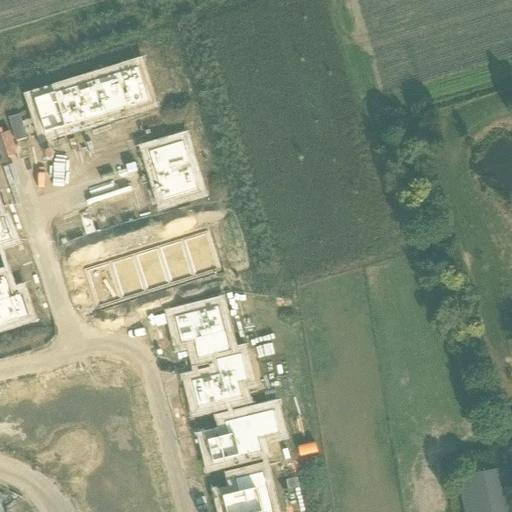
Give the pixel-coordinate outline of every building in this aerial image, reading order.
[(138,68),(116,75),(127,110),(149,103),(138,68)] [(116,75),(96,81),(107,116),(127,110),(116,75)] [(96,81),(75,88),(86,123),(107,116),(96,81)] [(75,88),(55,94),(65,129),(86,123),(75,88)] [(55,94),(33,101),(34,105),(41,128),(44,136),(65,129),(55,94)] [(141,125),(133,127),(136,138),(144,135),(141,125)] [(120,131),(112,134),(115,144),(124,141),(120,131)] [(112,134),(104,136),(107,147),(115,144),(112,134)] [(183,142),(148,152),(150,160),(152,167),(158,188),(161,195),(163,203),(198,192),(183,142)] [(79,144),(71,147),(74,157),(82,154),(79,144)] [(71,147),(63,149),(66,159),(74,157),(71,147)] [(148,152),(137,156),(139,163),(150,160),(148,152)] [(150,160),(139,163),(141,171),(152,167),(150,160)] [(158,188),(147,191),(150,198),(161,195),(158,188)] [(161,195),(150,198),(152,206),(163,203),(161,195)] [(183,208),(173,211),(176,223),(186,220),(183,208)] [(167,226),(176,223),(173,211),(163,214),(167,226)] [(139,222),(143,233),(152,230),(149,219),(139,222)] [(110,231),(101,234),(104,245),(114,242),(110,231)] [(207,233),(182,241),(194,279),(219,271),(207,233)] [(95,248),(104,245),(101,234),(91,237),(95,248)] [(170,287),(194,279),(182,241),(158,248),(170,287)] [(170,287),(158,248),(134,256),(146,294),(170,287)] [(8,250),(0,252),(0,259),(1,262),(11,258),(8,250)] [(146,294),(134,256),(110,263),(122,302),(146,294)] [(11,258),(1,262),(3,270),(14,267),(11,258)] [(97,309),(122,302),(110,263),(85,271),(97,309)] [(4,278),(0,279),(0,302),(11,299),(4,278)] [(11,299),(0,302),(0,326),(18,321),(11,299)] [(197,360),(229,352),(218,307),(173,318),(180,345),(192,342),(197,360)] [(33,325),(22,328),(25,336),(36,333),(33,325)] [(190,382),(197,410),(242,399),(238,383),(247,381),(241,354),(216,360),(219,375),(190,382)] [(224,423),(227,436),(205,441),(211,465),(240,458),(261,453),(258,439),(278,434),(273,411),(224,423)] [(511,511),(511,491),(507,470),(499,472),(495,453),(463,460),(466,479),(458,480),(464,511),(511,511)] [(220,497),(223,511),(271,511),(262,473),(234,480),(237,492),(220,497)] [(328,500),(318,502),(321,511),(330,509),(328,500)]
